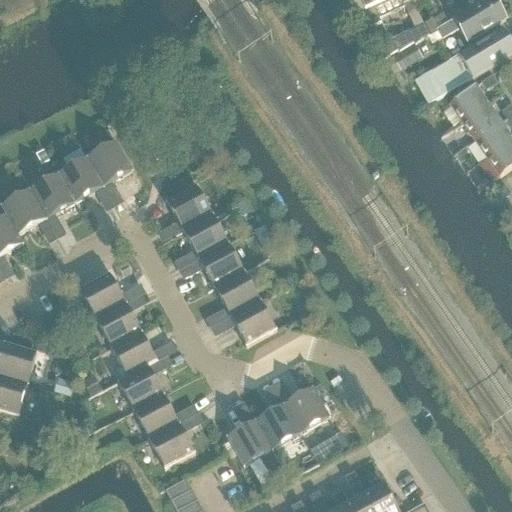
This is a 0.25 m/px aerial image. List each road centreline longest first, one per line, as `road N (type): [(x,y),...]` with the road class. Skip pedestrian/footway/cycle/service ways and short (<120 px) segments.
road 1 (residential): [(0,305),(120,241),(141,247),(197,361),(251,377),(304,347),(314,350)]
road 2 (residential): [(262,511),(404,434)]
road 3 (residential): [(404,434),(353,363),(314,350)]
